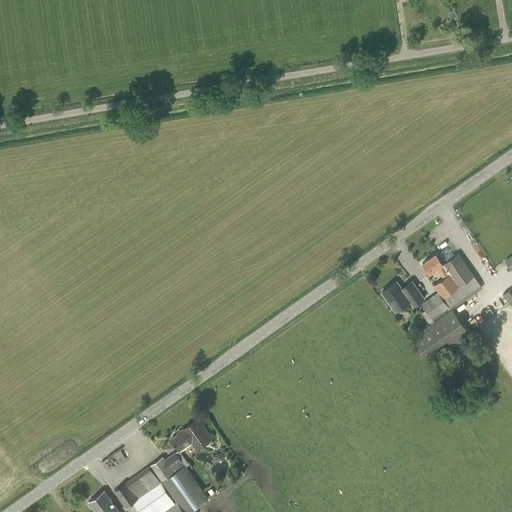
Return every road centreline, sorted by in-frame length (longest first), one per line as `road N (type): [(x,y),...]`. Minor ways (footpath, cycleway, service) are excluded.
road 1 (tertiary): [(8,511),(511,158)]
road 2 (unclassified): [(0,126),(511,38)]
